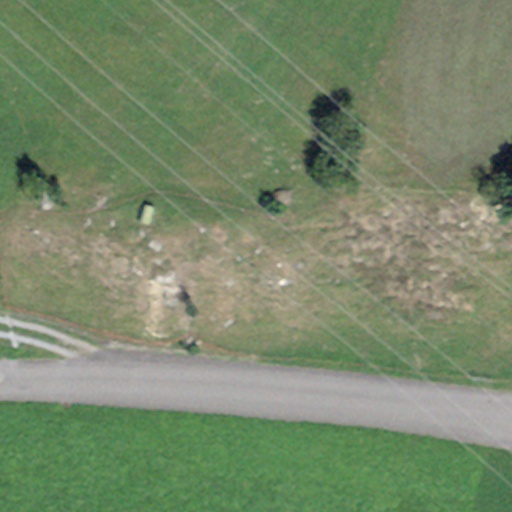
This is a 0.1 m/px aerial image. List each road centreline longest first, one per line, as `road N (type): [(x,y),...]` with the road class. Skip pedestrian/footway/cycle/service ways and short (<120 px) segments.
road 1 (track): [(0,379),(57,373),(511,418)]
road 2 (track): [(153,381),(45,337),(0,329)]
